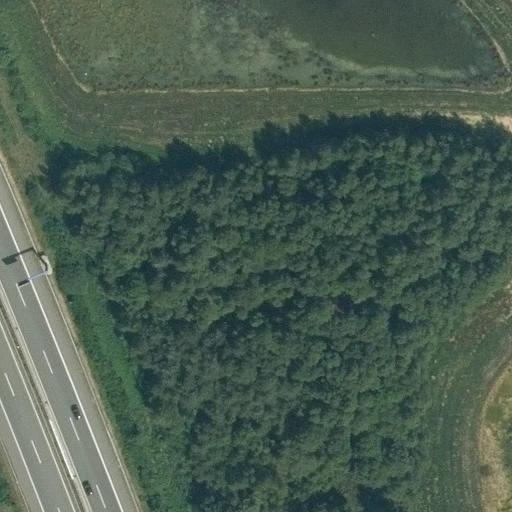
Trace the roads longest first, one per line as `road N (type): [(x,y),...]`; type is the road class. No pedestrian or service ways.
road 1 (motorway): [(106,511),(0,246)]
road 2 (motorway): [(0,361),(58,511)]
